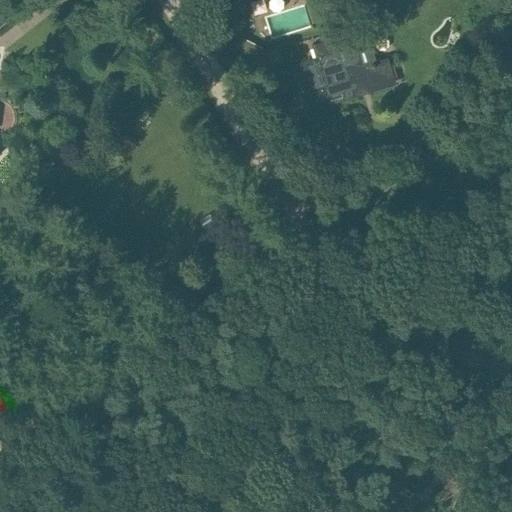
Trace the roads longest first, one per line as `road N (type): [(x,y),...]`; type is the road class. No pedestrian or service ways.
road 1 (unclassified): [(511,376),(384,315),(339,274),(170,0)]
road 2 (track): [(0,439),(306,227)]
road 3 (unknown): [(306,227),(511,91)]
